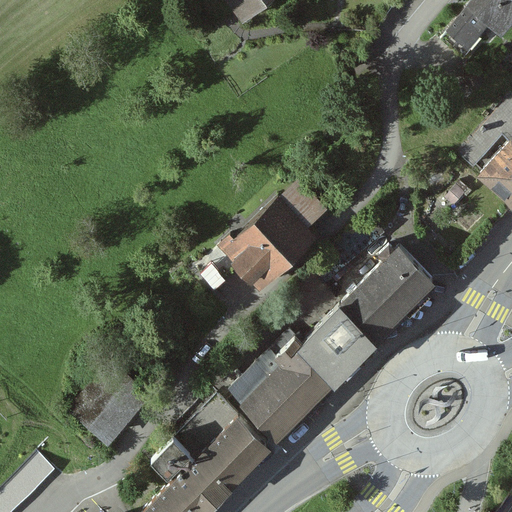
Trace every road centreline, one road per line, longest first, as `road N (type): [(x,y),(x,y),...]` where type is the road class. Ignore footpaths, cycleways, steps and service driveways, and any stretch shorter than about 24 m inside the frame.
road 1 (residential): [(126,511),(114,491),(121,450),(218,336),(377,176),(391,143),(393,60),(438,0)]
road 2 (primary): [(391,395),(311,455),(290,483)]
road 3 (primary): [(511,261),(486,280),(435,356)]
